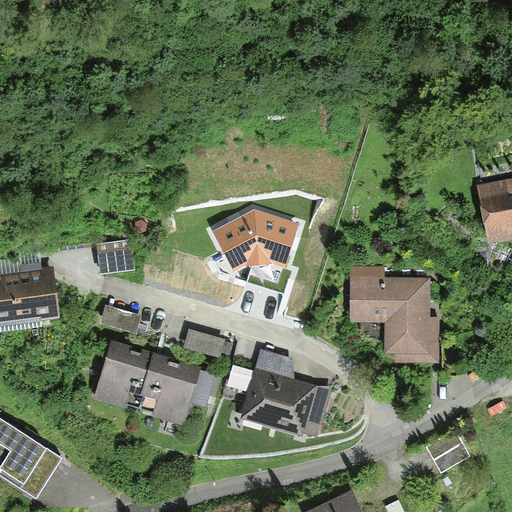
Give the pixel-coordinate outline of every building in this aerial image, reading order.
[(511,182),(481,189),(491,236),(511,231),(511,182)] [(255,211),(213,232),(235,271),(247,266),(272,264),(277,265),(287,267),(298,225),(255,211)] [(98,243),(102,274),(137,270),(133,238),(98,243)] [(0,324),(59,316),(53,268),(0,274),(0,324)] [(429,318),(431,278),(384,278),(385,268),(351,268),(350,322),(385,322),(385,355),(396,355),(397,362),(439,362),(439,317),(429,318)] [(140,316),(106,306),(101,323),(135,333),(140,316)] [(224,339),(189,330),(185,347),(219,356),(220,351),(228,353),(230,345),(223,343),(224,339)] [(207,406),(215,375),(200,370),(202,366),(113,341),(94,398),(127,409),(129,405),(153,413),(152,416),(184,425),(191,402),(207,406)] [(303,433),(317,437),(333,386),(317,386),(294,379),(291,359),(260,349),(242,419),(301,437),(303,433)] [(0,473),(35,496),(60,457),(2,420),(0,419),(0,473)] [(421,444),(437,478),(468,463),(451,429),(421,444)] [(362,511),(351,490),(306,511),(362,511)]
